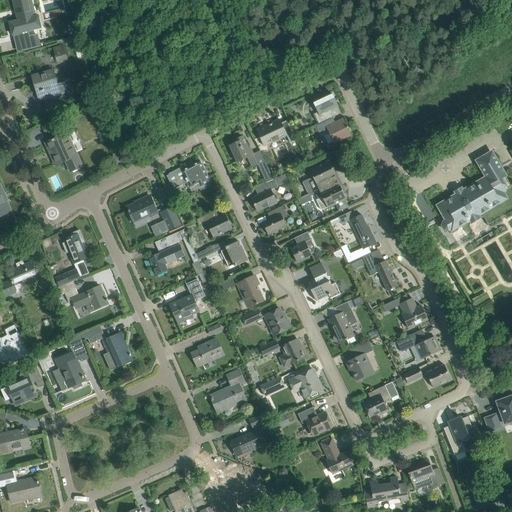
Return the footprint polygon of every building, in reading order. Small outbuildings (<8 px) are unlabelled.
[(30,0),(12,0),(18,21),(10,23),(13,34),(41,27),(38,15),(34,16),(30,0)] [(37,35),(30,37),(23,38),(26,50),(40,46),(37,35)] [(64,46),(53,49),(57,62),(68,59),(65,49),(64,46)] [(53,70),(32,76),(39,100),(65,93),(62,83),(57,84),(53,70)] [(321,100),(313,103),(318,112),(314,114),(319,124),(324,121),(331,118),(333,117),(332,117),(329,111),(338,106),(333,94),(325,97),(325,96),(320,98),(321,100)] [(315,126),(320,138),(324,136),(326,138),(328,144),(334,141),(335,144),(351,136),(348,129),(349,129),(344,118),(333,123),(331,118),(324,121),(319,124),(315,126)] [(260,137),(255,140),(258,146),(263,143),(265,147),(287,136),(290,142),(296,139),(288,122),(282,125),(279,119),(268,125),(268,126),(258,131),(257,130),(260,137)] [(67,133),(46,143),(49,151),(50,150),(52,156),(51,156),(56,165),(66,161),(71,172),(82,166),(67,133)] [(235,143),(230,146),(237,162),(247,158),(252,168),(258,165),(262,174),(266,183),(272,180),(268,171),(264,162),(259,151),(253,154),(251,149),(247,150),(245,146),(247,146),(243,136),(234,141),(235,143)] [(487,177),(438,206),(446,220),(444,221),(442,224),(442,227),(444,229),(446,230),(449,230),(451,229),(452,230),(461,225),(460,224),(461,223),(462,224),(468,221),(467,220),(469,219),(470,220),(469,219),(478,214),(478,215),(479,215),(478,214),(481,212),(482,213),(488,209),(488,208),(491,206),(492,207),(501,202),(498,195),(511,187),(492,152),(477,161),(487,177)] [(174,172),(166,176),(171,185),(174,190),(187,183),(190,188),(200,183),(202,187),(203,189),(211,184),(209,182),(210,182),(206,174),(207,174),(200,161),(190,166),(191,166),(188,168),(187,165),(181,169),(180,168),(173,171),(174,172)] [(313,177),(303,182),(308,194),(310,193),(314,191),(330,183),(327,177),(335,174),(332,169),(334,168),(334,167),(332,168),(329,161),(320,165),(310,170),(313,177)] [(264,192),(251,198),(257,211),(266,207),(276,202),(271,190),(278,187),(274,179),(273,179),(272,180),(261,185),(264,192)] [(5,194),(0,184),(0,183),(0,216),(11,212),(6,201),(4,202),(1,196),(5,194)] [(330,183),(314,191),(318,200),(316,200),(321,211),(335,204),(337,208),(347,203),(345,200),(346,199),(343,192),(345,191),(343,191),(340,186),(333,190),(330,183)] [(136,204),(127,208),(129,212),(127,213),(130,221),(133,219),(134,222),(133,223),(134,223),(143,219),(148,217),(149,218),(158,213),(154,205),(150,196),(141,200),(142,201),(136,204),(136,203),(135,203),(136,204)] [(273,217),(263,222),(268,235),(286,226),(283,219),(287,216),(286,213),(282,206),(271,212),(273,217)] [(166,220),(150,227),(154,235),(176,225),(168,209),(162,212),(166,220)] [(351,211),(338,217),(342,225),(350,221),(363,249),(367,247),(376,243),(368,227),(367,227),(361,215),(354,218),(351,211)] [(209,214),(196,220),(200,227),(207,224),(213,238),(223,233),(232,228),(225,213),(212,220),(209,214)] [(64,242),(62,243),(66,253),(69,252),(74,264),(88,258),(82,243),(85,242),(80,231),(72,234),(73,236),(64,240),(64,242)] [(158,254),(149,258),(153,268),(152,269),(155,276),(165,272),(168,270),(165,263),(184,255),(180,244),(178,242),(182,240),(179,232),(167,237),(170,243),(169,244),(171,248),(158,254)] [(307,232),(290,240),(290,241),(299,237),(302,243),(290,249),(297,262),(312,255),(311,254),(313,253),(315,248),(311,240),(307,232)] [(226,249),(221,251),(229,267),(233,265),(234,267),(238,265),(248,261),(238,241),(229,245),(225,247),(226,249)] [(221,242),(196,254),(199,260),(224,249),(221,242)] [(362,258),(370,275),(378,272),(387,291),(389,291),(398,287),(386,261),(380,263),(374,252),(378,250),(369,254),(362,258)] [(199,261),(192,264),(197,275),(203,272),(199,261)] [(11,280),(0,284),(0,291),(3,298),(12,294),(17,292),(18,293),(19,293),(20,292),(21,291),(21,290),(22,289),(22,288),(22,287),(22,286),(22,285),(22,284),(22,283),(38,276),(36,271),(32,262),(24,265),(23,263),(17,266),(18,268),(8,272),(11,280)] [(319,264),(310,269),(315,281),(313,282),(311,287),(313,289),(311,290),(316,301),(328,295),(330,299),(332,298),(332,299),(336,297),(341,295),(335,283),(331,285),(321,263),(319,264)] [(68,273),(56,278),(59,286),(79,278),(76,269),(68,273)] [(203,272),(197,275),(199,275),(203,284),(207,282),(203,273),(203,272)] [(245,280),(237,284),(248,308),(255,305),(264,301),(256,285),(259,284),(255,275),(245,280)] [(191,295),(170,305),(178,324),(179,324),(177,321),(187,317),(199,312),(194,300),(205,295),(200,285),(198,279),(186,284),(189,290),(191,295)] [(232,279),(219,285),(223,292),(235,286),(232,279)] [(75,288),(64,293),(68,303),(72,301),(76,309),(91,302),(94,310),(99,308),(108,304),(107,301),(108,301),(107,299),(106,299),(100,286),(91,290),(78,296),(75,288)] [(361,293),(350,298),(355,307),(365,302),(361,293)] [(404,296),(383,306),(386,312),(400,305),(404,313),(402,314),(409,329),(419,324),(428,320),(421,305),(417,307),(412,298),(406,301),(404,296)] [(10,301),(5,304),(8,312),(14,309),(10,301)] [(338,315),(328,319),(335,336),(334,337),(333,340),(334,341),(337,342),(339,342),(339,343),(353,337),(349,326),(357,322),(347,302),(335,308),(338,315)] [(270,313),(264,316),(273,336),(281,332),(290,328),(286,319),(285,319),(279,308),(270,313)] [(259,310),(242,318),(245,325),(262,318),(259,310)] [(219,324),(207,329),(210,335),(222,330),(219,324)] [(100,325),(81,334),(84,340),(88,338),(90,344),(105,337),(100,325)] [(422,329),(396,341),(402,352),(416,345),(423,359),(441,351),(434,336),(427,340),(422,329)] [(112,337),(103,341),(109,352),(103,355),(110,370),(113,369),(132,360),(130,356),(131,356),(130,354),(129,354),(127,348),(126,348),(123,343),(125,343),(121,333),(112,337)] [(58,369),(53,371),(58,383),(59,383),(62,391),(67,389),(73,386),(73,387),(74,389),(76,388),(80,386),(82,386),(81,384),(81,383),(85,381),(84,378),(83,376),(76,361),(80,359),(81,362),(88,359),(91,357),(90,355),(81,334),(76,337),(67,341),(70,348),(72,353),(70,353),(54,360),(58,369)] [(0,367),(4,367),(23,356),(24,358),(31,354),(25,344),(20,335),(13,339),(10,337),(1,339),(0,338),(0,367)] [(199,350),(191,354),(197,367),(206,363),(224,355),(217,339),(211,342),(207,343),(198,347),(199,350)] [(284,354),(279,357),(283,367),(289,365),(297,361),(306,357),(301,346),(299,347),(296,340),(287,344),(281,347),(284,354)] [(275,341),(260,348),(263,355),(279,348),(275,341)] [(361,356),(346,362),(350,371),(351,370),(356,381),(365,376),(374,372),(365,354),(373,350),(369,341),(368,341),(360,345),(357,347),(361,356)] [(444,365),(426,373),(433,388),(451,379),(444,365)] [(23,379),(7,387),(15,406),(24,402),(24,401),(36,396),(35,393),(36,392),(35,390),(34,390),(30,382),(35,380),(38,388),(45,385),(41,376),(37,366),(25,372),(20,374),(23,379)] [(418,368),(403,375),(407,384),(422,376),(418,368)] [(219,392),(210,396),(217,413),(227,409),(241,402),(247,400),(240,384),(245,382),(240,369),(227,375),(231,387),(219,392)] [(303,374),(289,381),(294,393),(300,390),(304,398),(313,394),(322,389),(317,378),(316,379),(312,370),(303,374)] [(280,378),(261,387),(265,396),(284,387),(280,378)] [(375,398),(363,404),(370,417),(387,409),(384,402),(391,399),(385,385),(372,391),(375,398)] [(498,414),(484,420),(490,435),(502,431),(499,424),(511,419),(511,395),(495,402),(498,409),(497,409),(498,414)] [(308,409),(298,414),(302,424),(306,422),(313,436),(323,431),(332,427),(325,412),(314,418),(313,415),(316,413),(313,407),(308,409)] [(282,415),(270,421),(274,430),(289,423),(285,414),(282,415)] [(259,416),(249,420),(253,428),(253,427),(255,431),(265,426),(261,415),(260,416),(259,416)] [(458,432),(447,436),(454,453),(471,446),(468,440),(479,436),(474,425),(471,427),(467,417),(461,419),(461,418),(455,421),(457,427),(456,427),(458,432)] [(21,430),(0,435),(0,453),(20,449),(30,447),(26,429),(23,430),(23,429),(21,430)] [(239,438),(230,442),(236,455),(241,452),(260,444),(255,431),(241,437),(242,438),(239,440),(239,438)] [(323,443),(321,444),(329,460),(326,461),(333,474),(344,469),(353,465),(347,451),(340,455),(332,438),(323,443)] [(428,459),(408,466),(410,472),(408,473),(415,490),(430,485),(431,488),(438,485),(444,483),(438,468),(433,470),(431,465),(430,465),(428,459)] [(279,470),(279,473),(281,476),(284,477),(287,474),(288,471),(286,468),(282,468),(279,470)] [(17,469),(0,473),(0,476),(1,480),(19,476),(17,469)] [(247,477),(220,489),(221,492),(226,504),(242,497),(244,501),(255,496),(251,486),(247,477)] [(391,483),(384,484),(387,500),(401,498),(402,501),(409,500),(407,490),(406,486),(399,487),(397,477),(390,478),(391,483)] [(28,480),(6,484),(10,502),(32,498),(41,495),(39,483),(39,481),(38,481),(37,478),(28,480)] [(372,493),(365,494),(368,508),(375,506),(374,503),(387,500),(384,484),(378,486),(377,481),(370,482),(372,493)] [(169,497),(165,499),(171,511),(175,510),(175,511),(208,511),(206,508),(200,511),(194,511),(187,494),(188,494),(187,491),(186,492),(185,488),(168,495),(169,497)] [(304,511),(311,510),(309,500),(300,502),(302,511),(304,511)] [(224,511),(220,502),(214,505),(216,511),(224,511)] [(295,511),(293,503),(282,506),(282,507),(283,511),(295,511)]
